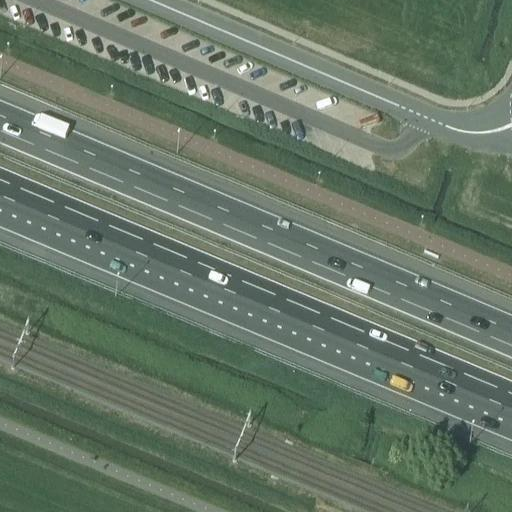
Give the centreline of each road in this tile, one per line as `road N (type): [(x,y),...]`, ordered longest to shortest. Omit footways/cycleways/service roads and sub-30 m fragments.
road 1 (motorway): [(511,331),(0,116)]
road 2 (motorway): [(0,188),(511,401)]
road 3 (unclassified): [(511,126),(482,133),(448,128),(147,0)]
